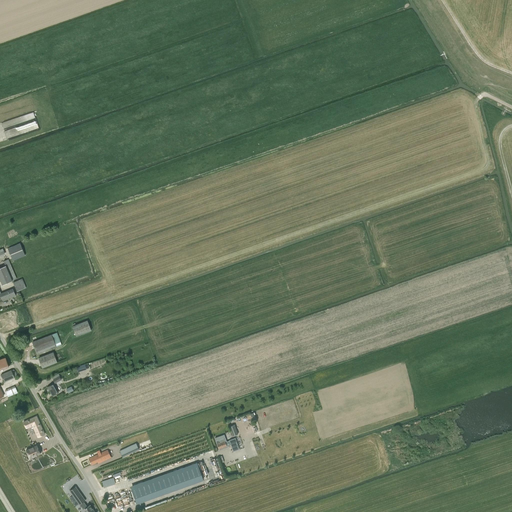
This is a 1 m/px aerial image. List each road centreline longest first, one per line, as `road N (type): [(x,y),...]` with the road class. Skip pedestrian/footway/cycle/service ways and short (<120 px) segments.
road 1 (track): [(511,107),(485,94),(476,101),(483,169),(1,338)]
road 2 (unknown): [(117,511),(212,477),(209,457),(95,495)]
road 3 (unclassified): [(105,511),(0,336)]
